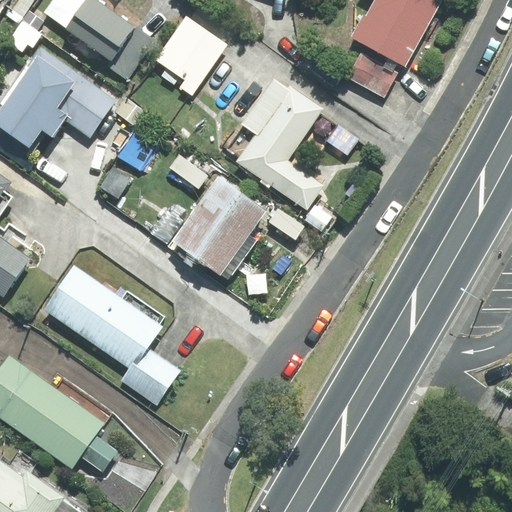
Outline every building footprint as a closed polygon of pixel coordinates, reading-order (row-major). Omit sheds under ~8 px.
[(129,81),(158,40),(102,0),(89,0),(69,30),(114,62),(110,68),(129,81)] [(408,68),(446,1),(443,0),(380,0),(370,17),(368,15),(355,37),(408,68)] [(183,87),(195,95),(231,45),(191,16),(159,60),(188,80),(183,87)] [(120,102),(46,48),(0,110),(0,129),(35,155),(45,142),(44,140),(50,131),(59,137),(70,123),(92,140),(120,102)] [(350,77),(386,98),(400,74),(363,53),(350,77)] [(261,134),(241,163),(310,211),(328,186),(292,161),(330,108),(298,86),(296,89),(281,78),(248,125),(261,134)] [(134,120),(143,126),(151,115),(142,108),(134,120)] [(150,159),(131,145),(118,163),(138,177),(150,159)] [(143,183),(123,167),(107,187),(127,203),(143,183)] [(0,293),(7,299),(36,258),(0,232),(0,230),(8,220),(0,214),(0,206),(16,184),(0,172),(0,293)] [(225,274),(274,210),(228,176),(180,241),(195,252),(189,261),(197,267),(203,258),(225,274)] [(124,379),(164,408),(189,374),(156,350),(173,326),(86,263),(53,308),(134,366),(124,379)] [(110,470),(124,449),(105,435),(115,422),(16,352),(0,374),(0,413),(80,471),(90,456),(110,470)] [(0,511),(67,511),(76,500),(0,447),(0,511)]
